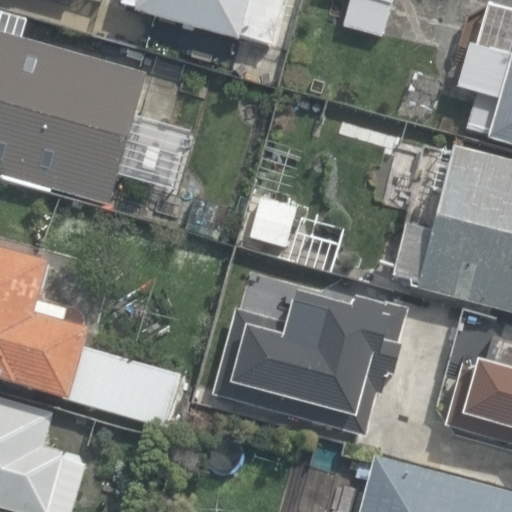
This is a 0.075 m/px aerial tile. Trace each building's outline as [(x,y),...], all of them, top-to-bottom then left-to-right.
[(47,0),(80,9),(82,0),(47,0)] [(294,0),(114,0),(277,52),(294,0)] [(383,0),(336,0),(330,29),(375,38),(383,0)] [(511,0),(453,0),(432,74),(467,84),(455,125),(511,141),(511,0)] [(0,175),(106,202),(115,170),(150,179),(173,88),(139,80),(144,63),(0,26),(0,175)] [(511,161),(430,141),(396,277),(511,305),(511,161)] [(251,180),(238,234),(289,246),(302,192),(251,180)] [(18,296),(32,248),(0,238),(0,373),(53,389),(75,312),(18,296)] [(240,259),(210,366),(341,402),(370,294),(240,259)] [(511,325),(451,308),(425,401),(511,425),(511,441),(509,452),(511,453),(511,325)] [(46,444),(55,410),(0,394),(0,509),(11,511),(72,511),(88,455),(46,444)] [(511,511),(511,480),(360,435),(335,511),(511,511)]
